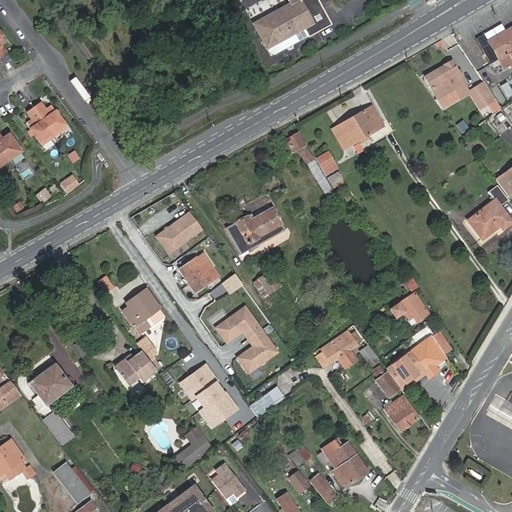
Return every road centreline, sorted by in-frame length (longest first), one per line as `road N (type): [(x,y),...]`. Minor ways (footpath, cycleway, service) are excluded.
road 1 (primary): [(467,0),(142,190)]
road 2 (tertiary): [(511,327),(399,511)]
road 3 (primary): [(142,190),(0,272)]
road 4 (residential): [(142,190),(50,62)]
